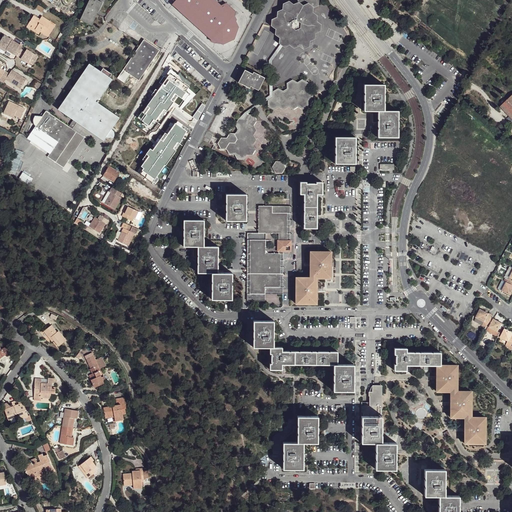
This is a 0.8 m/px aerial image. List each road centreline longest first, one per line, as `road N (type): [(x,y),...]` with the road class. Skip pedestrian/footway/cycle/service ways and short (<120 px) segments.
road 1 (tertiary): [(349,0),(418,90),(428,116),(424,166),(402,230),(403,274),(415,296)]
road 2 (track): [(182,29),(84,199)]
road 3 (residential): [(100,511),(108,471),(93,414),(35,346)]
road 4 (residential): [(151,0),(229,72),(269,0)]
road 5 (unknown): [(392,333),(391,381),(422,381),(462,449),(485,448)]
road 6 (unknown): [(251,314),(263,365),(285,382),(319,388),(322,400),(298,400)]
road 7 (tertiary): [(511,394),(425,310)]
